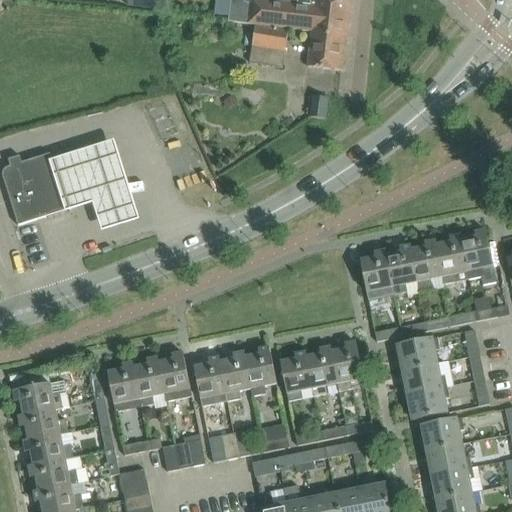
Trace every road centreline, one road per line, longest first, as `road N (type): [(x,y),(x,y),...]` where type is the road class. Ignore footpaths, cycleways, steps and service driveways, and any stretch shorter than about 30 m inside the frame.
road 1 (secondary): [(31,308),(209,243),(284,206),(402,129)]
road 2 (secondary): [(505,0),(402,129)]
road 3 (secondary): [(402,129),(427,118),(511,44)]
